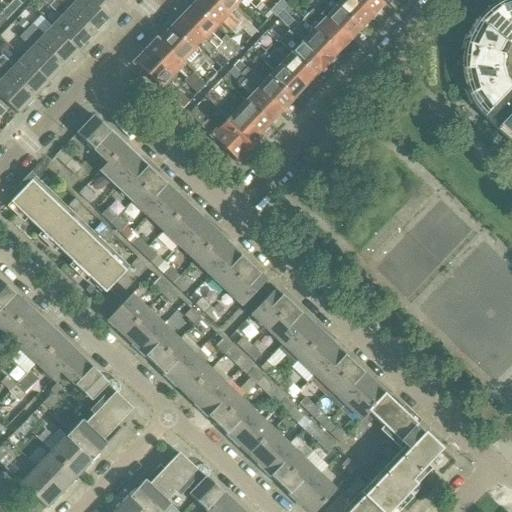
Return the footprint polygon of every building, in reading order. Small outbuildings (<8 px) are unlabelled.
[(16,0),(13,0),(6,8),(12,14),(21,5),(16,0)] [(60,18),(52,27),(77,51),(92,35),(54,0),(48,7),(60,18)] [(68,0),(54,0),(92,35),(107,19),(85,0),(77,0),(73,4),(68,0)] [(85,0),(107,19),(122,4),(118,0),(85,0)] [(193,5),(192,6),(216,28),(221,23),(235,36),(241,30),(217,7),(218,6),(211,0),(210,0),(209,2),(207,0),(193,0),(192,2),(193,5)] [(207,0),(209,2),(210,0),(211,0),(218,6),(217,7),(241,30),(250,38),(256,32),(233,10),(238,5),(232,0),(207,0)] [(232,0),(238,5),(243,0),(244,0),(266,21),(272,14),(261,3),(260,2),(258,0),(232,0)] [(272,14),(273,14),(278,9),(269,0),(263,0),(261,3),(272,14)] [(358,29),(334,6),(327,0),(305,0),(313,8),(332,26),(330,28),(337,34),(339,32),(347,40),(352,36),(355,36),(359,32),(358,29)] [(339,0),(340,1),(334,6),(358,29),(359,28),(362,28),(366,24),(365,21),(370,16),(362,8),(360,10),(353,4),(354,2),(351,0),(339,0)] [(351,0),(354,2),(353,4),(360,10),(362,8),(370,16),(374,12),(378,12),(381,8),(381,5),(382,4),(377,0),(351,0)] [(511,0),(501,0),(500,1),(511,20),(511,0)] [(484,14),(480,19),(511,44),(511,20),(500,1),(495,4),(491,7),(487,10),(484,14)] [(14,20),(24,32),(31,24),(39,16),(28,5),(14,20)] [(276,16),(288,28),(310,49),(309,51),(315,57),(317,55),(328,65),(336,56),(335,53),(336,52),(302,20),(298,25),(286,14),(291,9),(287,5),(276,16)] [(185,13),(179,19),(186,26),(188,23),(196,30),(195,31),(227,62),(238,50),(225,36),(219,42),(211,34),(216,28),(192,6),(191,7),(188,6),(185,10),(185,13)] [(12,14),(6,8),(0,13),(0,19),(4,23),(12,14)] [(313,8),(302,20),(336,52),(340,52),(343,48),(342,45),(347,40),(339,32),(337,34),(330,28),(332,26),(313,8)] [(170,29),(169,30),(194,52),(198,47),(221,68),(227,62),(195,31),(196,30),(188,23),(186,26),(179,19),(176,23),(173,22),(169,26),(170,29)] [(468,40),(467,43),(507,56),(511,46),(511,44),(480,19),(477,23),(474,27),(472,31),(470,36),(468,40)] [(31,24),(24,32),(62,67),(77,51),(52,27),(43,36),(31,24)] [(294,48),(289,54),(313,76),(317,76),(328,65),(317,55),(315,57),(309,51),(310,49),(288,28),(282,36),(294,48)] [(156,40),(155,41),(164,49),(166,47),(174,54),(173,55),(199,79),(203,75),(197,69),(198,68),(188,58),(194,52),(169,30),(165,30),(162,34),(163,37),(158,42),(156,40)] [(30,50),(21,59),(47,83),(62,67),(24,32),(18,38),(30,50)] [(164,49),(155,41),(145,51),(171,76),(176,70),(185,79),(183,82),(196,94),(198,92),(205,85),(199,79),(173,55),(174,54),(166,47),(164,49)] [(463,65),(463,70),(506,67),(507,56),(467,43),(466,45),(465,50),(464,55),(464,60),(463,65)] [(264,51),(265,52),(287,73),(286,75),(292,81),(294,79),(303,87),(306,83),(309,84),(313,80),(312,77),(313,76),(289,54),(284,59),(270,45),(264,51)] [(171,76),(145,51),(133,64),(168,98),(182,110),(189,103),(166,81),(171,76)] [(272,72),(266,77),(290,100),(291,99),(295,99),(298,96),(297,93),(303,87),(294,79),(292,81),(286,75),(287,73),(265,52),(259,59),(272,72)] [(0,67),(32,99),(47,83),(21,59),(13,67),(0,54),(0,67)] [(238,62),(233,67),(264,97),(263,99),(270,105),(272,103),(280,111),(284,107),(287,107),(291,103),(290,100),(266,77),(261,83),(246,68),(245,69),(238,62)] [(0,98),(16,115),(32,99),(0,67),(0,98)] [(249,96),(244,100),(268,123),(272,123),(275,120),(274,116),(280,111),(272,103),(270,105),(263,99),(264,97),(233,67),(227,73),(249,96)] [(469,94),(470,97),(508,79),(506,67),(463,70),(464,75),(465,80),(466,85),(468,90),(469,94)] [(216,85),(211,91),(242,121),(241,122),(247,129),(250,127),(258,134),(261,131),(264,131),(268,127),(267,124),(268,123),(244,100),(239,106),(222,90),(228,84),(222,79),(216,85)] [(482,115),(486,119),(511,91),(511,83),(508,79),(470,97),(471,99),(474,103),(476,107),(479,111),(482,115)] [(226,119),(222,124),(250,150),(261,138),(257,135),(258,134),(250,127),(247,129),(241,122),(242,121),(211,91),(204,98),(226,119)] [(511,91),(486,119),(499,131),(511,118),(511,91)] [(250,150),(222,124),(216,130),(194,109),(187,116),(237,163),(250,150)] [(75,134),(106,163),(123,146),(92,116),(75,134)] [(511,118),(499,131),(511,143),(511,118)] [(98,171),(115,187),(140,162),(123,146),(106,163),(98,171)] [(54,157),(72,174),(78,180),(84,173),(60,151),(54,157)] [(115,187),(130,201),(155,176),(140,162),(115,187)] [(32,171),(38,178),(45,171),(38,164),(32,171)] [(130,201),(146,216),(171,191),(155,176),(130,201)] [(9,203),(41,233),(62,212),(31,181),(9,203)] [(78,194),(87,203),(93,196),(84,188),(78,194)] [(146,216),(162,231),(186,206),(171,191),(146,216)] [(81,206),(74,199),(68,206),(75,212),(81,206)] [(162,231),(177,246),(202,221),(186,206),(162,231)] [(100,216),(109,224),(116,218),(107,209),(100,216)] [(41,233),(72,263),(94,241),(62,212),(41,233)] [(116,218),(109,224),(118,233),(125,226),(116,218)] [(177,246),(193,261),(218,236),(202,221),(177,246)] [(106,229),(100,223),(93,230),(99,236),(106,229)] [(112,235),(106,229),(99,236),(106,242),(112,235)] [(193,261),(209,276),(234,251),(218,236),(193,261)] [(131,245),(140,254),(147,247),(138,239),(131,245)] [(94,241),(72,263),(104,294),(125,272),(94,241)] [(147,247),(140,254),(150,263),(156,256),(147,247)] [(209,276),(225,292),(249,266),(234,251),(209,276)] [(249,266),(225,292),(241,307),(265,281),(249,266)] [(163,275),(172,284),(178,277),(169,269),(163,275)] [(178,277),(172,284),(181,293),(188,286),(178,277)] [(153,287),(162,295),(168,289),(159,280),(153,287)] [(0,306),(12,294),(0,282),(0,306)] [(168,289),(162,295),(171,304),(177,297),(168,289)] [(410,446),(407,443),(406,442),(403,446),(407,450),(347,511),(390,511),(430,470),(426,466),(441,450),(423,433),(421,436),(416,432),(413,429),(416,425),(274,290),(250,315),(281,345),(276,350),(293,366),(297,361),(312,375),(308,380),(324,396),(329,391),(340,401),(335,406),(346,416),(350,411),(361,421),(350,433),(356,440),(375,420),(399,443),(403,439),(411,446),(410,446)] [(0,306),(0,331),(3,335),(28,309),(12,294),(0,306)] [(106,321),(122,336),(146,311),(130,295),(106,321)] [(194,305),(203,314),(210,307),(200,298),(194,305)] [(210,307),(203,314),(212,323),(219,316),(210,307)] [(3,335),(19,350),(44,324),(28,309),(3,335)] [(184,316),(193,325),(199,318),(190,310),(184,316)] [(122,336),(137,351),(162,326),(146,311),(122,336)] [(199,318),(193,325),(202,334),(208,327),(199,318)] [(19,350),(35,365),(60,340),(44,324),(19,350)] [(137,351),(153,366),(178,341),(162,326),(137,351)] [(228,338),(244,353),(250,346),(235,331),(228,338)] [(52,380),(59,373),(76,355),(60,340),(35,365),(52,380)] [(215,346),(224,355),(231,349),(222,340),(215,346)] [(153,366),(169,381),(193,356),(178,341),(153,366)] [(250,346),(244,353),(253,362),(260,355),(250,346)] [(231,349),(224,355),(233,364),(240,357),(231,349)] [(94,406),(98,410),(99,408),(117,425),(132,410),(116,395),(117,394),(119,390),(119,386),(117,382),(113,380),(109,380),(105,383),(76,355),(59,373),(91,402),(94,399),(97,402),(94,406)] [(193,356),(169,381),(185,396),(209,371),(193,356)] [(266,374),(275,383),(282,376),(273,367),(266,374)] [(246,376),(255,385),(262,378),(253,370),(246,376)] [(185,396),(200,411),(230,381),(229,381),(225,385),(209,371),(185,396)] [(282,376),(275,383),(285,392),(291,385),(282,376)] [(0,382),(0,383),(9,392),(15,385),(6,377),(0,382)] [(262,378),(255,385),(265,394),(271,387),(262,378)] [(200,411),(216,426),(241,401),(245,396),(230,381),(200,411)] [(52,393),(50,395),(57,401),(65,393),(56,384),(50,390),(52,393)] [(15,385),(9,392),(18,401),(24,394),(15,385)] [(57,401),(50,395),(42,404),(49,410),(57,401)] [(298,404),(307,413),(313,406),(304,397),(298,404)] [(278,407),(287,415),(293,409),(284,400),(278,407)] [(216,426),(232,441),(256,416),(241,401),(216,426)] [(313,406),(307,413),(316,422),(322,415),(313,406)] [(99,408),(98,410),(85,424),(106,445),(121,429),(117,425),(99,408)] [(293,409),(287,415),(296,424),(303,417),(293,409)] [(30,416),(22,425),(28,431),(37,422),(30,416)] [(232,441),(248,456),(272,431),(256,416),(232,441)] [(81,420),(65,437),(91,461),(106,445),(85,424),(81,420)] [(248,456),(263,471),(296,438),(280,423),(272,431),(248,456)] [(28,431),(22,425),(13,434),(19,440),(28,431)] [(336,428),(329,434),(339,443),(345,436),(336,428)] [(309,436),(318,445),(325,438),(315,430),(309,436)] [(65,437),(50,453),(76,477),(91,461),(65,437)] [(263,471),(279,486),(304,461),(312,453),(296,438),(263,471)] [(325,438),(318,445),(327,454),(334,447),(325,438)] [(387,447),(380,454),(387,460),(393,454),(387,447)] [(50,453),(35,469),(61,493),(76,477),(50,453)] [(187,495),(205,511),(230,511),(235,507),(206,479),(208,475),(208,471),(206,467),(202,465),(198,465),(194,467),(193,468),(178,454),(163,469),(181,486),(180,487),(184,491),(187,488),(191,491),(187,495)] [(340,466),(350,475),(356,468),(347,460),(340,466)] [(319,476),(318,475),(304,461),(279,486),(295,501),(319,476)] [(166,501),(180,487),(181,486),(163,469),(159,465),(144,481),(166,501)] [(61,493),(35,469),(20,485),(45,509),(61,493)] [(319,476),(295,501),(306,511),(314,511),(335,491),(319,476)] [(357,479),(350,485),(357,491),(363,485),(357,479)] [(162,511),(170,505),(166,501),(144,481),(129,497),(145,511),(162,511)] [(357,491),(350,485),(344,492),(351,498),(357,491)] [(145,511),(129,497),(114,511),(145,511)]
